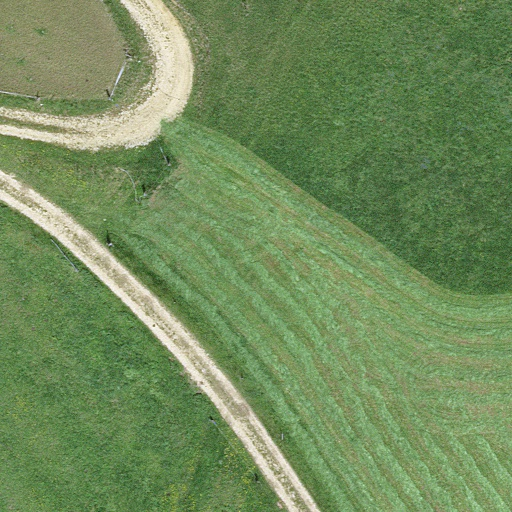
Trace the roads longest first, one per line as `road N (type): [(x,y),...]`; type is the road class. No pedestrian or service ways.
road 1 (track): [(0,182),(64,226),(204,367),(305,511)]
road 2 (track): [(139,0),(172,50),(167,97),(151,117),(97,132),(0,118)]
